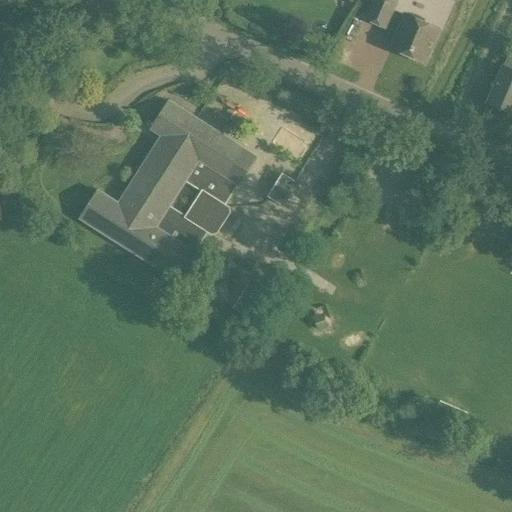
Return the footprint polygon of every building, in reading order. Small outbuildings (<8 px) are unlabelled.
[(424,63),(439,30),(395,11),(398,2),(394,0),(373,0),(364,21),(386,30),(387,28),(398,33),(391,48),(424,63)] [(511,113),(511,70),(504,67),(487,103),(511,113)] [(217,233),(230,212),(229,207),(224,203),(237,184),(239,185),(257,158),(169,102),(152,130),(161,136),(119,204),(98,191),(80,220),(163,272),(164,272),(178,281),(197,252),(195,251),(207,231),(212,233),(217,233)] [(281,204),(295,181),(282,173),(268,196),(281,204)] [(247,284),(233,307),(247,316),(261,293),(247,284)]
